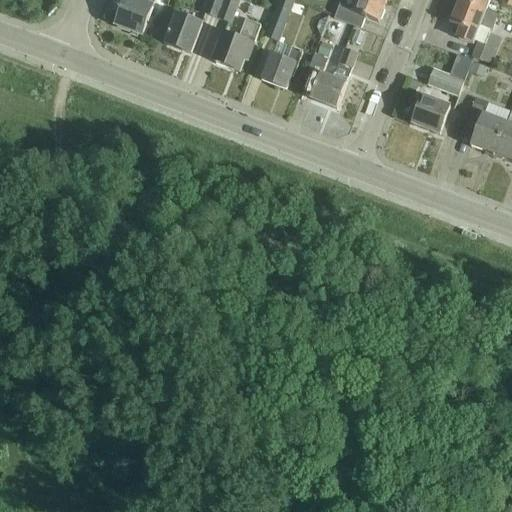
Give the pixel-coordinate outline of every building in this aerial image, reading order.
[(139,0),(138,3),(129,0),(126,0),(116,27),(143,36),(156,0),(139,0)] [(217,21),(224,0),(210,0),(204,16),(217,21)] [(224,0),(217,21),(231,26),(241,0),(224,0)] [(292,0),(281,0),(267,38),(279,43),(295,1),(292,0)] [(343,0),(340,7),(335,22),(361,32),(366,19),(379,25),(388,2),(384,0),(354,0),(354,2),(349,0),(343,0)] [(461,0),(460,3),(486,13),(491,0),(461,0)] [(511,0),(501,0),(500,4),(511,9),(511,0)] [(460,3),(451,26),(462,31),(458,41),(474,47),(475,44),(481,28),(492,32),(498,17),(486,13),(460,3)] [(177,16),(165,46),(192,56),(203,26),(177,16)] [(332,22),(330,30),(340,34),(343,26),(332,22)] [(225,36),(214,64),(240,74),(245,61),(249,63),(262,29),(247,23),(240,42),(225,36)] [(502,41),(490,36),(486,48),(478,45),(472,60),(492,67),(502,41)] [(322,44),(318,55),(328,59),(332,48),(322,44)] [(273,56),(263,82),(287,92),(292,78),(294,79),(304,54),(293,50),(289,63),(273,56)] [(328,63),(314,58),(305,82),(317,86),(311,102),(337,112),(349,82),(353,71),(359,56),(345,51),(340,66),(336,77),(334,81),(323,77),(328,63)] [(473,61),(457,55),(449,75),(434,69),(427,85),(459,98),(473,61)] [(472,65),(469,74),(483,79),(486,70),(472,65)] [(503,74),(511,77),(511,68),(506,66),(503,74)] [(412,82),(409,90),(416,93),(419,85),(412,82)] [(423,99),(412,127),(440,137),(451,109),(423,99)] [(473,106),(465,130),(476,134),(471,150),(493,158),(506,124),(483,115),(485,110),(473,106)] [(511,126),(506,124),(493,158),(511,165),(511,126)]
